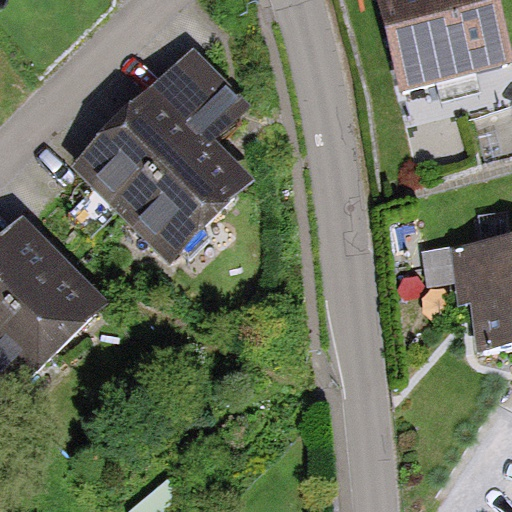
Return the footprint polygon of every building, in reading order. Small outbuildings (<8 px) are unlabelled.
[(380,0),(405,97),(511,70),(495,0),(494,0),(380,0)] [(175,60),(109,129),(211,225),(239,196),(202,161),(240,121),(175,60)] [(109,129),(58,183),(159,279),(211,225),(109,129)] [(0,314),(43,355),(89,307),(4,227),(0,231),(0,314)] [(511,359),(511,251),(446,259),(458,365),(511,359)] [(0,400),(43,355),(0,314),(0,400)]
